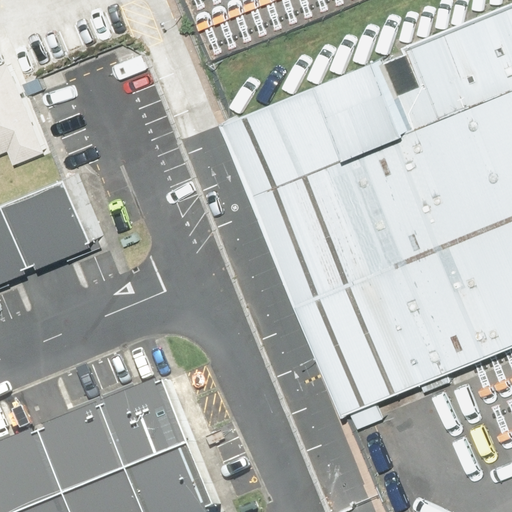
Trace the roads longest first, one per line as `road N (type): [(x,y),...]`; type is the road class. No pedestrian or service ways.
road 1 (residential): [(221,146),(357,511)]
road 2 (residential): [(160,0),(221,146)]
